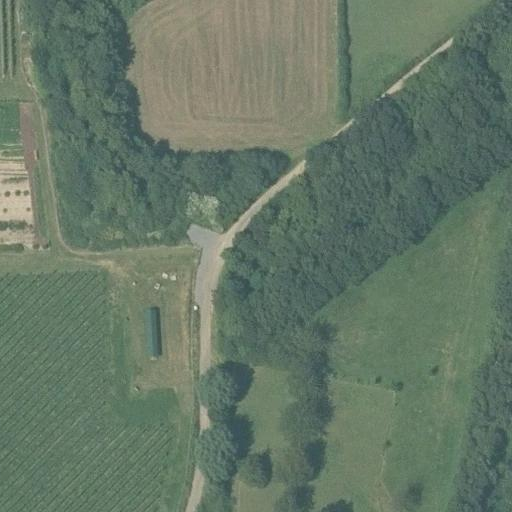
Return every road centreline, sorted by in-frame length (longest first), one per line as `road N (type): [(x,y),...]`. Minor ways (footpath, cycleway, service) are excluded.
road 1 (track): [(208,285),(224,245),(256,208),(507,0)]
road 2 (unclassified): [(208,285),(204,434),(189,511)]
road 3 (track): [(228,511),(237,452),(222,372),(204,328)]
